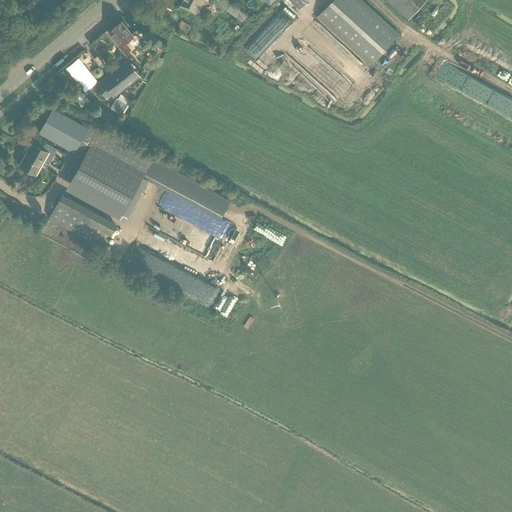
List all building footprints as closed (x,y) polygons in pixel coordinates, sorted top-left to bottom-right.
[(208,0),(183,0),(180,6),(198,15),(204,0),(205,0),(208,1),(208,0)] [(246,16),(223,0),(214,0),(213,2),(225,11),(241,23),(246,16)] [(398,34),(360,0),(332,0),(317,17),(370,65),(398,34)] [(426,0),(385,0),(408,21),(426,0)] [(132,35),(122,21),(113,28),(113,29),(108,33),(124,54),(130,49),(124,42),(132,35)] [(185,23),(180,31),(186,34),(191,26),(185,23)] [(257,32),(268,43),(277,35),(281,39),(290,30),(284,23),(274,33),(265,24),(257,32)] [(318,33),(308,47),(359,88),(370,74),(318,33)] [(147,45),(155,51),(161,43),(153,37),(147,45)] [(282,57),(313,84),(322,74),(291,47),(282,57)] [(73,64),(78,72),(88,65),(82,58),(73,64)] [(133,69),(135,68),(128,60),(96,86),(106,98),(111,94),(113,96),(138,76),(133,69)] [(330,77),(319,88),(343,109),(353,98),(330,77)] [(74,94),(80,100),(85,94),(80,89),(74,94)] [(126,105),(116,99),(110,109),(120,115),(126,105)] [(87,130),(52,110),(38,135),(74,154),(71,160),(80,164),(69,183),(123,212),(145,171),(224,213),(230,202),(151,159),(89,126),(87,130)] [(57,150),(45,143),(42,149),(32,144),(19,167),(35,175),(42,162),(49,166),(57,150)] [(115,227),(60,196),(48,218),(103,248),(115,227)] [(189,246),(202,252),(217,219),(197,210),(199,207),(180,199),(177,206),(170,203),(168,208),(156,202),(154,207),(201,228),(199,233),(196,232),(189,246)] [(153,225),(160,228),(162,222),(155,220),(153,225)] [(220,290),(212,307),(219,310),(227,293),(220,290)] [(233,302),(240,305),(243,295),(237,293),(233,302)]
